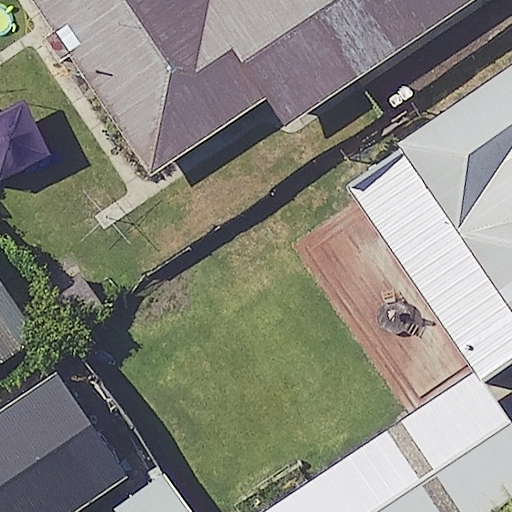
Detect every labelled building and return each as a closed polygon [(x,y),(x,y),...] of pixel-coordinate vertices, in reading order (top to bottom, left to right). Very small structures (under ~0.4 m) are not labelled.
[(482,0),(223,0),(215,5),(211,0),(36,0),(155,178),(273,100),(291,127),(482,0)] [(511,78),(353,187),(394,247),(352,276),(388,329),(430,300),(489,386),(511,370),(511,78)] [(200,377),(141,302),(86,345),(144,420),(200,377)] [(0,370),(30,351),(0,306),(0,370)] [(501,511),(511,505),(511,433),(477,380),(277,511),(501,511)] [(0,511),(86,511),(125,486),(58,389),(0,428),(0,511)]
